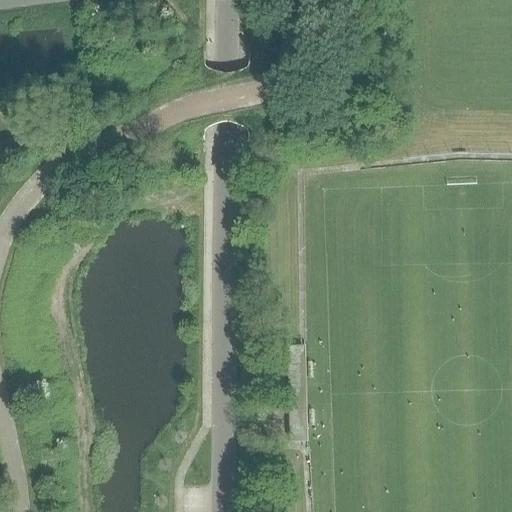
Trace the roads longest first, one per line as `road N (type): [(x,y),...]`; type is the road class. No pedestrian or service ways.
road 1 (unclassified): [(222,511),(226,0)]
road 2 (unknown): [(151,125),(56,169),(0,246)]
